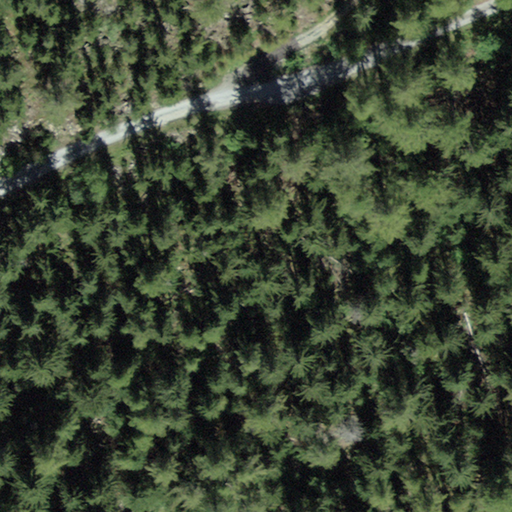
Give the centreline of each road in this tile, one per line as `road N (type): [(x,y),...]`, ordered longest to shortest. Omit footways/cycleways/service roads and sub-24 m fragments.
road 1 (track): [(511,26),(209,137),(0,234)]
road 2 (track): [(209,137),(321,0)]
